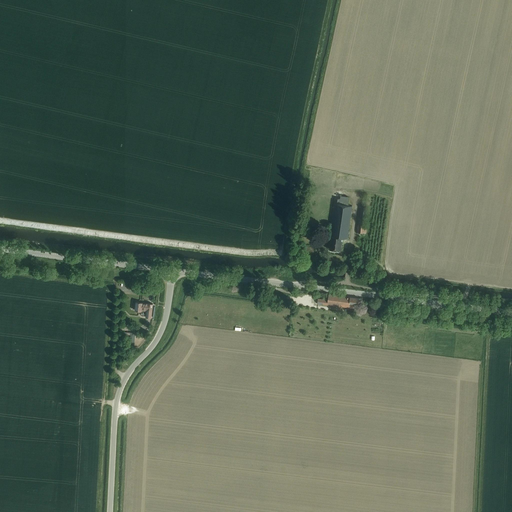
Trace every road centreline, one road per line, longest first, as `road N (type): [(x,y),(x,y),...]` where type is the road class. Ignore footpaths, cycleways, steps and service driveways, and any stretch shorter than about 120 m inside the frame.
road 1 (secondary): [(511,313),(172,270)]
road 2 (unclassified): [(109,511),(118,392),(161,331),(172,270)]
road 3 (track): [(502,334),(488,332),(480,511)]
road 4 (secondary): [(172,270),(0,249)]
